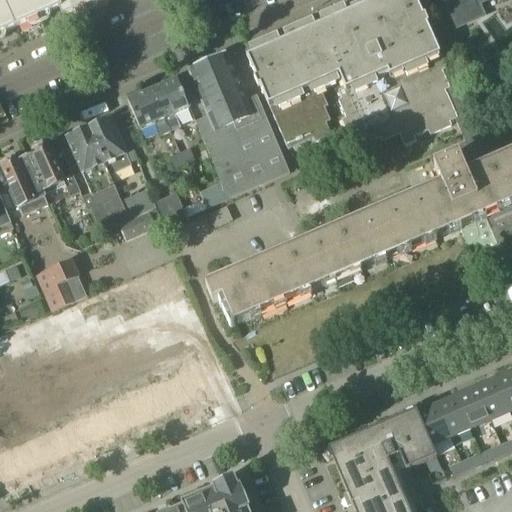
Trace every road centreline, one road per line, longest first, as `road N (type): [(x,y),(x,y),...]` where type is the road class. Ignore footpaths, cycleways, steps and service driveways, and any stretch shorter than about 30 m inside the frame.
road 1 (residential): [(260,424),(511,318)]
road 2 (tertiary): [(0,89),(205,0)]
road 3 (residential): [(63,511),(260,424)]
